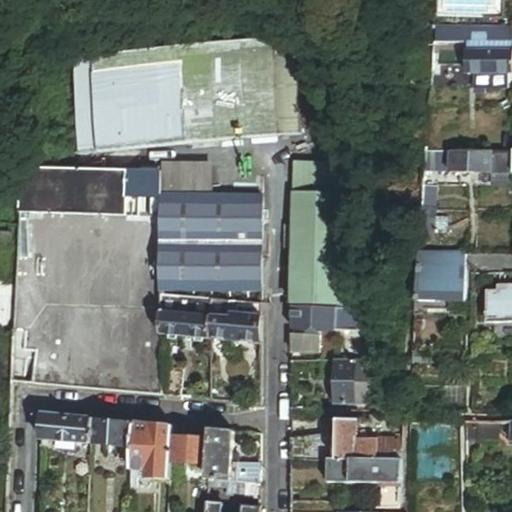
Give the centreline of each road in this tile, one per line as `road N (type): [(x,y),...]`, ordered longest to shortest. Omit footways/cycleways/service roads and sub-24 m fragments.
road 1 (residential): [(276,423),(27,401),(23,511)]
road 2 (unknown): [(277,310),(277,170)]
